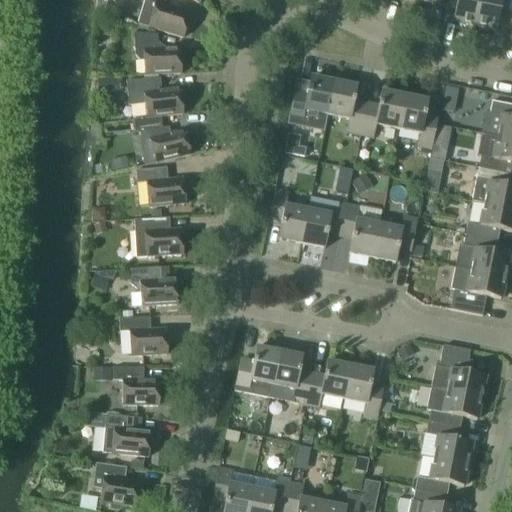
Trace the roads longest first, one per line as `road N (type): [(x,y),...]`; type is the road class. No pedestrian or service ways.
road 1 (residential): [(511,81),(459,69),(322,14),(292,10),(268,19),(245,73),(230,267)]
road 2 (residential): [(223,307),(177,511)]
road 3 (residential): [(408,323),(375,296),(230,267)]
road 4 (residential): [(223,307),(370,336),(408,323)]
